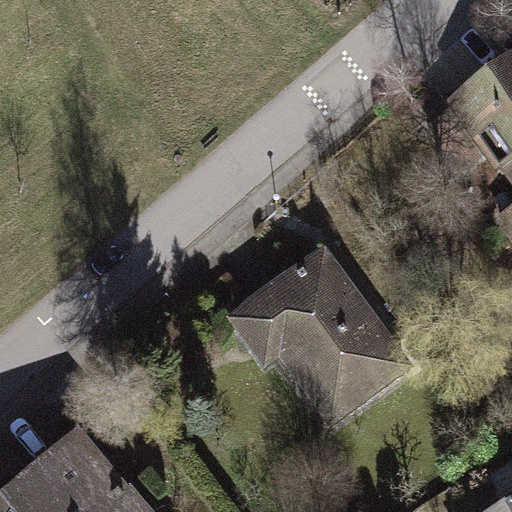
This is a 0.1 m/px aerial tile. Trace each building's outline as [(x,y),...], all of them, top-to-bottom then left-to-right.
[(511,209),(511,53),(405,134),(480,233),(511,209)] [(511,209),(480,233),(511,275),(511,209)] [(425,361),(324,233),(214,319),(257,374),(271,363),(328,437),(425,361)] [(150,511),(75,427),(0,492),(0,511),(150,511)] [(511,511),(511,471),(452,511),(511,511)]
